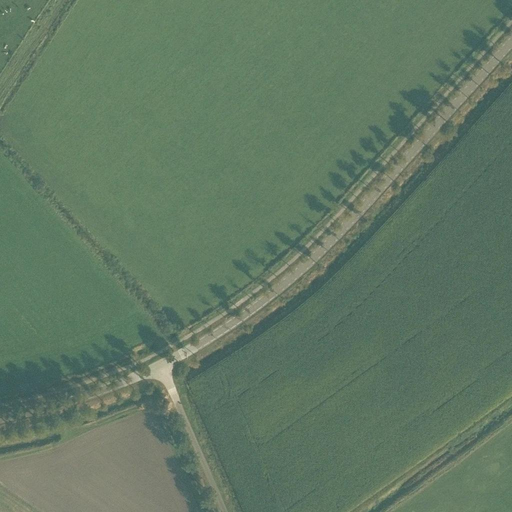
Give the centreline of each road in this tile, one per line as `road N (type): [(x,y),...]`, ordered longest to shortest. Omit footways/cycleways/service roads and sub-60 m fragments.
road 1 (tertiary): [(161,367),(257,305),(347,222),(511,37)]
road 2 (tertiary): [(0,420),(161,367)]
road 3 (unclassified): [(223,511),(161,367)]
